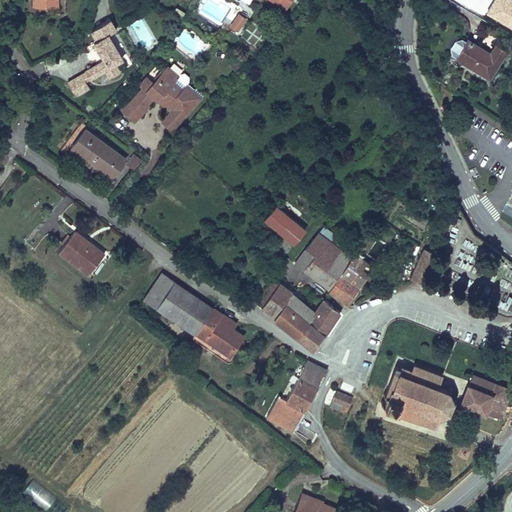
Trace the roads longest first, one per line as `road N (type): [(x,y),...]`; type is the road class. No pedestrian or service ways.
road 1 (residential): [(0,36),(27,78),(20,150),(334,365)]
road 2 (tertiary): [(403,33),(409,73),(470,201),(511,245)]
road 3 (residential): [(511,336),(396,307),(362,324),(334,365)]
road 4 (residential): [(334,365),(316,412),(325,443),(350,472),(413,511)]
